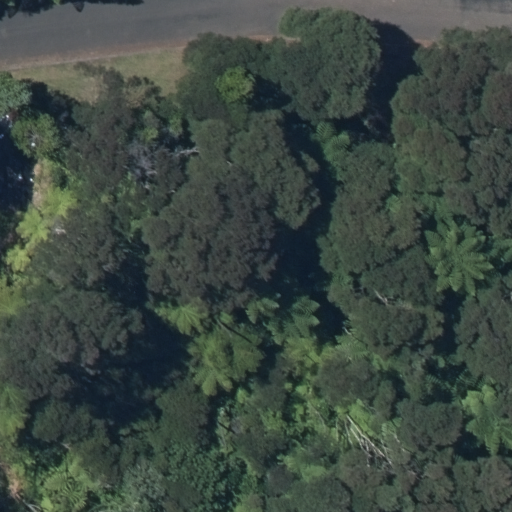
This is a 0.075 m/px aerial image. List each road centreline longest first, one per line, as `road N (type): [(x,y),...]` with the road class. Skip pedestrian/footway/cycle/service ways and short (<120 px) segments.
road 1 (unclassified): [(260,0),(0,33)]
road 2 (unclassified): [(511,17),(308,0)]
